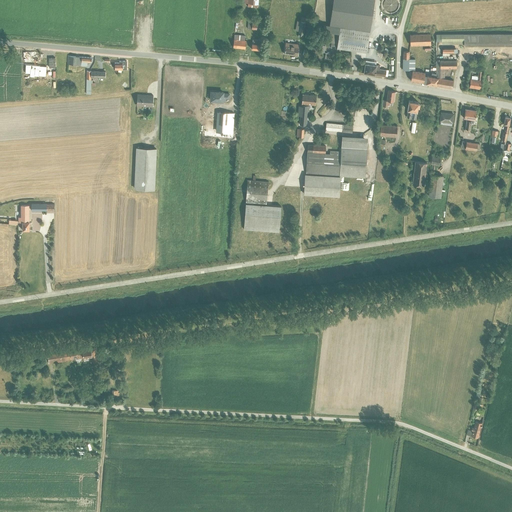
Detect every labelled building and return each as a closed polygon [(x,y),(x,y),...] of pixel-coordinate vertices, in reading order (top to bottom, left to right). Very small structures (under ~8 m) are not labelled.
[(333,0),(330,25),(340,27),(370,31),(374,0),(333,0)] [(256,23),(252,22),(252,21),(248,20),(247,29),(256,30),(256,27),(260,28),(260,22),(256,22),(256,23)] [(370,31),(340,27),(330,25),(324,25),(323,31),(339,33),(337,48),(367,52),(370,31)] [(511,33),(436,34),(436,41),(442,41),(442,43),(464,43),(464,46),(511,45),(511,33)] [(430,34),(410,34),(410,45),(431,45),(430,34)] [(234,35),(234,39),(233,47),(245,48),(246,40),(245,40),(245,36),(234,35)] [(260,40),(253,39),(252,43),(251,49),(259,50),(260,40)] [(285,45),(284,53),(297,55),(299,45),(294,44),(294,46),(285,45)] [(410,51),(403,51),(403,70),(413,70),(414,70),(416,59),(410,58),(410,51)] [(87,66),(87,62),(91,62),(91,58),(67,56),(67,64),(87,66)] [(42,61),(30,60),(29,70),(42,70),(42,61)] [(438,77),(437,85),(452,88),(454,80),(445,78),(445,75),(446,75),(446,74),(445,74),(445,68),(457,68),(457,60),(440,60),(436,61),(436,73),(436,77),(438,77)] [(115,62),(115,69),(127,69),(127,61),(119,61),(119,62),(115,62)] [(376,64),(365,63),(364,73),(385,76),(386,69),(380,68),(380,65),(377,65),(376,64)] [(423,82),(425,75),(425,73),(413,70),(412,71),(409,71),(409,75),(412,75),(411,80),(413,80),(423,82)] [(471,78),(469,87),(480,88),(483,71),(479,70),(478,75),(474,75),(474,79),(471,78)] [(427,75),(426,83),(437,85),(438,77),(436,77),(436,73),(432,72),(431,76),(427,75)] [(211,90),(210,100),(223,101),(223,98),(229,98),(229,94),(223,93),(223,92),(218,92),(216,92),(216,90),(211,90)] [(383,99),(382,106),(387,107),(387,105),(390,105),(390,101),(394,101),(395,91),(388,90),(386,100),(383,99)] [(137,94),(137,106),(153,107),(153,95),(137,94)] [(299,106),(298,115),(300,116),(300,125),(307,125),(308,108),(310,108),(311,104),(315,105),(316,95),(303,94),(302,103),(306,104),(306,106),(301,106),(299,106)] [(408,110),(407,117),(416,118),(418,109),(420,109),(420,105),(418,105),(419,102),(409,100),(407,109),(408,110)] [(465,109),(464,118),(466,118),(466,120),(467,120),(465,131),(470,131),(472,121),(472,119),(475,120),(476,110),(465,109)] [(211,110),(211,118),(231,119),(231,110),(211,110)] [(440,121),(440,124),(452,125),(452,123),(454,114),(442,112),(440,121)] [(505,144),(506,142),(511,117),(505,116),(504,124),(506,124),(504,132),(503,132),(502,140),(503,140),(503,143),(505,144)] [(327,123),(326,130),(352,133),(353,125),(327,123)] [(381,124),(380,135),(396,137),(397,126),(381,124)] [(308,144),(306,172),(340,174),(340,176),(365,177),(368,137),(342,135),(341,151),(330,150),(330,153),(325,153),(326,145),(308,144)] [(467,142),(465,148),(476,150),(479,150),(481,144),(478,144),(478,143),(467,141),(467,142)] [(504,150),(503,155),(502,160),(507,161),(509,151),(511,143),(506,142),(505,144),(504,150)] [(136,147),(134,189),(155,190),(157,148),(136,147)] [(431,162),(431,164),(439,165),(441,157),(432,155),(431,162)] [(431,164),(431,162),(415,161),(412,184),(420,185),(420,189),(424,189),(426,172),(430,173),(431,164)] [(305,174),(304,194),(339,196),(341,176),(305,174)] [(431,174),(429,195),(440,196),(443,175),(431,174)] [(248,180),(246,203),(266,205),(268,181),(248,180)] [(281,206),(246,203),(244,229),(279,232),(281,206)] [(21,217),(18,217),(18,222),(22,222),(22,230),(29,230),(29,226),(30,226),(30,222),(29,222),(29,221),(29,205),(21,205),(21,217)] [(95,347),(48,355),(49,363),(65,361),(65,360),(81,358),(83,358),(84,359),(91,358),(92,362),(98,361),(95,347)] [(473,431),(472,436),(478,438),(481,426),(482,426),(482,425),(482,423),(476,421),(474,428),(472,427),(471,430),(471,431),(473,431)]
